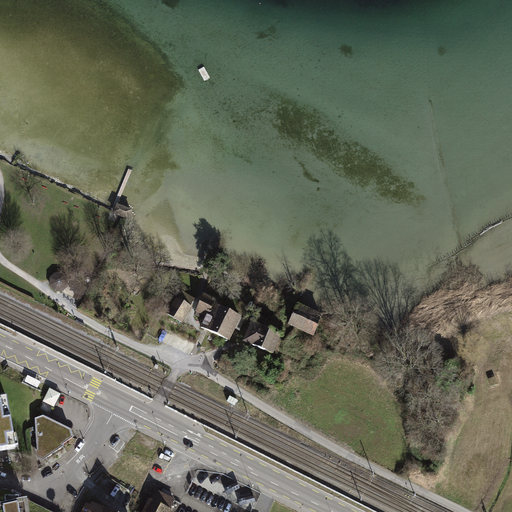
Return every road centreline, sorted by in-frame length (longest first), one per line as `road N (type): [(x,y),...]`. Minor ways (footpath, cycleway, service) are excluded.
road 1 (unclassified): [(465,511),(192,365),(173,374),(152,418)]
road 2 (primary): [(152,418),(337,511)]
road 3 (residential): [(119,402),(97,442),(68,471),(29,488),(0,484)]
road 4 (primary): [(0,343),(119,402)]
